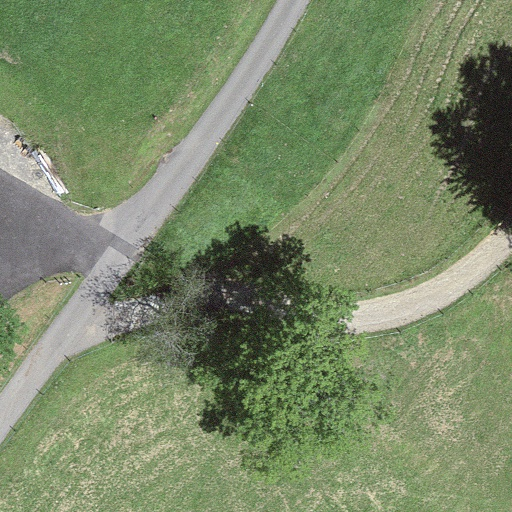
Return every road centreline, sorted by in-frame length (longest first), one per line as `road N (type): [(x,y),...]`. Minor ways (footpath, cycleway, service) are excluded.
road 1 (track): [(65,329),(179,299),(458,259),(511,194)]
road 2 (track): [(117,258),(294,0)]
road 3 (track): [(0,419),(117,258)]
